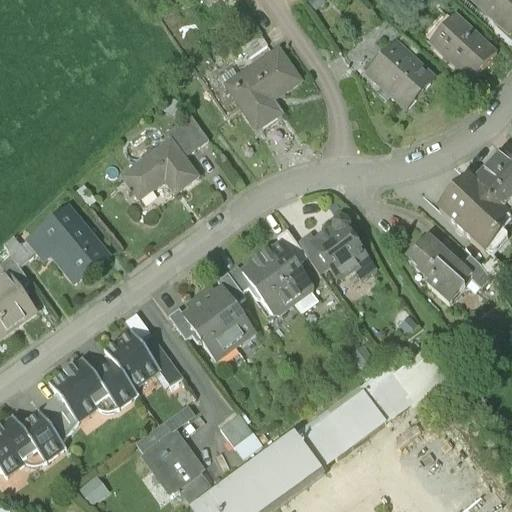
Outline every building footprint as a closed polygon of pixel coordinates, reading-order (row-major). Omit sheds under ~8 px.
[(205,0),(202,3),(208,13),(227,0),(205,0)] [(511,0),(468,0),(468,1),(510,38),(511,35),(511,0)] [(227,123),(240,114),(225,92),(226,91),(172,11),(158,21),(227,123)] [(455,20),(429,48),(471,87),(497,59),(455,20)] [(399,54),(412,66),(420,57),(403,41),(395,50),(399,54)] [(243,53),(250,64),(268,52),(261,42),(243,53)] [(412,66),(399,54),(372,83),(406,115),(434,86),(412,66)] [(240,114),(257,139),(283,121),(274,107),(302,89),(280,55),(226,91),(225,92),(240,114)] [(170,144),(184,162),(209,145),(191,118),(166,137),(170,144)] [(121,181),(139,205),(141,204),(138,201),(150,192),(152,194),(163,186),(173,200),(198,181),(184,162),(170,144),(121,181)] [(511,168),(501,159),(475,188),(508,220),(509,221),(511,217),(511,168)] [(475,188),(470,184),(441,216),(485,257),(500,241),(494,235),(508,220),(475,188)] [(84,191),(77,197),(88,211),(96,205),(84,191)] [(51,260),(74,288),(108,260),(68,212),(27,245),(38,257),(45,265),(51,260)] [(325,237),(314,245),(312,247),(328,270),(337,282),(342,283),(354,273),(359,281),(364,281),(372,276),(373,272),(367,264),(368,263),(360,253),(361,249),(355,242),(352,242),(348,236),(349,235),(349,229),(346,224),(340,223),(335,226),(333,232),(334,233),(328,238),(325,237)] [(297,268),(301,266),(307,262),(298,249),(287,234),(277,241),(282,248),(283,247),(297,268)] [(307,262),(319,277),(328,270),(312,247),(314,245),(310,239),(298,249),(307,262)] [(11,261),(19,271),(30,264),(38,257),(27,245),(20,250),(14,241),(3,250),(11,261)] [(462,291),(469,284),(472,281),(462,272),(429,242),(416,257),(414,256),(407,264),(419,275),(417,277),(429,288),(427,290),(449,310),(464,293),(462,291)] [(283,247),(282,248),(274,253),(267,252),(259,258),(294,306),(310,295),(312,288),(301,274),(302,268),(301,266),(297,268),(283,247)] [(294,306),(259,258),(251,264),(250,271),(242,277),(252,289),(248,292),(256,302),(261,303),(271,317),(278,318),(294,306)] [(0,284),(10,277),(21,293),(29,286),(19,271),(11,261),(0,268),(0,284)] [(471,262),(462,272),(472,281),(469,284),(482,295),(491,286),(481,272),(471,262)] [(490,262),(481,272),(491,286),(495,292),(507,278),(490,262)] [(237,270),(228,277),(242,296),(248,292),(252,289),(242,277),(237,270)] [(0,341),(37,316),(21,293),(10,277),(0,284),(0,341)] [(245,302),(242,296),(228,277),(218,286),(223,293),(224,292),(236,309),(239,306),(245,302)] [(200,302),(235,350),(255,335),(242,318),(243,312),(239,306),(236,309),(224,292),(223,293),(214,300),(210,295),(200,302)] [(202,347),(215,365),(235,350),(200,302),(190,309),(194,314),(185,321),(184,322),(196,338),(193,340),(196,346),(202,347)] [(169,321),(186,345),(193,340),(196,338),(184,322),(185,321),(179,314),(169,321)] [(104,354),(111,365),(133,394),(134,393),(159,375),(160,376),(161,375),(140,347),(132,334),(130,335),(131,336),(106,354),(105,353),(104,354)] [(151,339),(140,347),(161,375),(160,376),(170,390),(169,391),(170,392),(184,382),(151,339)] [(428,351),(393,377),(416,407),(423,417),(458,390),(428,351)] [(50,386),(48,387),(74,423),(86,415),(89,419),(97,413),(103,416),(112,416),(117,413),(118,414),(119,413),(119,412),(137,399),(137,400),(139,399),(134,393),(133,394),(111,365),(93,377),(83,362),(82,363),(82,364),(74,370),(73,370),(72,370),(73,371),(65,376),(64,376),(63,376),(64,377),(50,387),(50,386)] [(386,428),(416,407),(393,377),(389,372),(360,393),(386,428)] [(272,511),(386,428),(360,393),(216,498),(197,511),(272,511)] [(143,459),(144,458),(144,457),(172,437),(195,419),(188,410),(136,448),(143,459)] [(0,473),(1,475),(6,483),(8,482),(7,481),(24,468),(29,470),(35,471),(42,469),(45,467),(46,467),(47,466),(46,466),(64,453),(65,453),(66,453),(39,415),(38,416),(38,417),(20,430),(13,420),(12,421),(13,422),(1,430),(0,430),(0,429),(0,473)] [(239,419),(220,433),(242,464),(262,450),(239,419)] [(209,488),(172,437),(144,457),(144,458),(175,499),(180,495),(193,511),(197,511),(216,498),(209,488)] [(95,480),(79,493),(92,508),(107,496),(95,480)]
